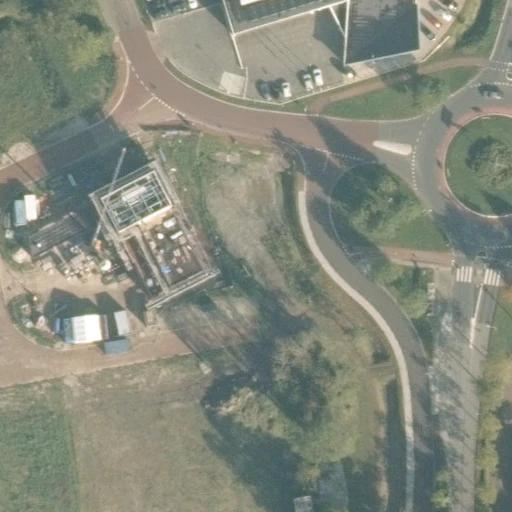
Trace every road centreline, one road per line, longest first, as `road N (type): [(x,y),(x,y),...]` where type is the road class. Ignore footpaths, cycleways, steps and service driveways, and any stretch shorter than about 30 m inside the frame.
road 1 (tertiary): [(423,511),(411,346),(319,228),(318,182),(329,137)]
road 2 (primary): [(462,511),(464,393),(481,238)]
road 3 (unclassified): [(12,373),(251,331)]
road 4 (unclassified): [(163,88),(128,121),(0,185)]
road 5 (unclassified): [(329,137),(227,121),(163,88)]
road 6 (unclassified): [(511,391),(500,425),(496,511)]
